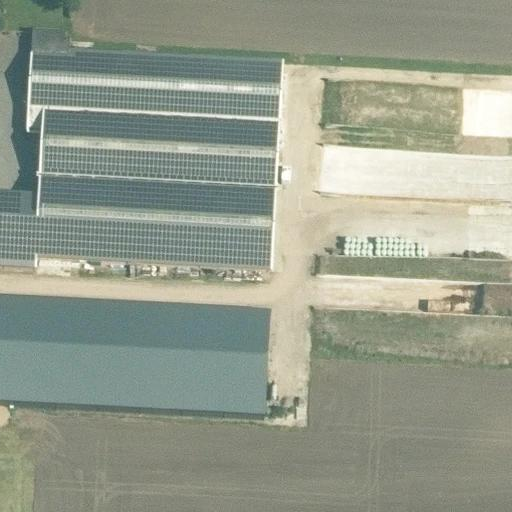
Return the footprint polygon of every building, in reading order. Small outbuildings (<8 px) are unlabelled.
[(71,37),(32,35),(27,137),(43,137),(42,174),(276,186),(277,154),(283,63),(70,51),(71,37)] [(421,128),(483,131),(485,91),(412,87),(411,115),(422,116),(421,128)] [(511,200),(511,153),(322,145),(320,192),(511,200)] [(37,262),(271,274),(276,186),(42,174),(41,202),(37,262)] [(0,303),(0,405),(263,420),(268,317),(0,303)]
